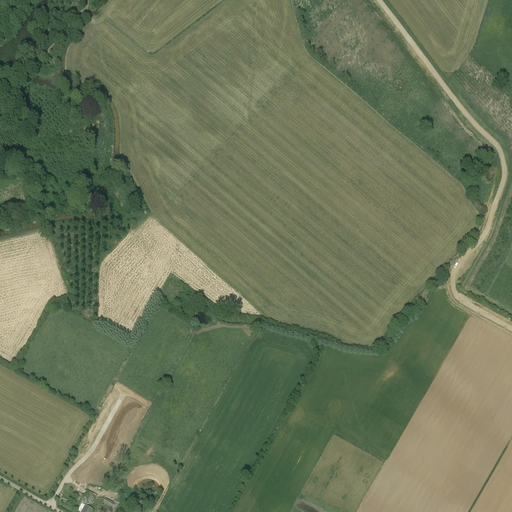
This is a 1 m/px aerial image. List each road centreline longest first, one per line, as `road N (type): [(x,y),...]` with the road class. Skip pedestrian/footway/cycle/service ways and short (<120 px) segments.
road 1 (track): [(0,234),(64,217),(130,226),(147,214)]
road 2 (track): [(0,103),(89,0)]
